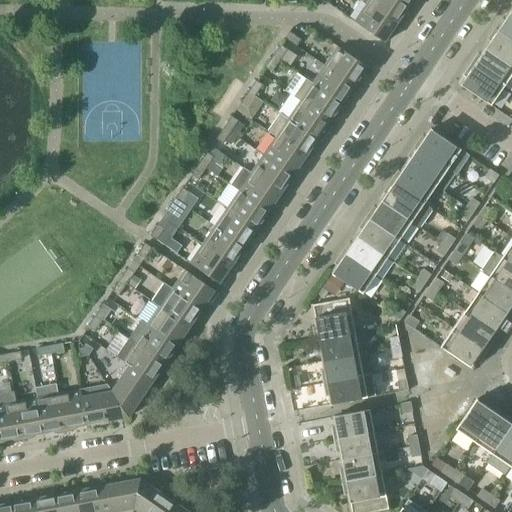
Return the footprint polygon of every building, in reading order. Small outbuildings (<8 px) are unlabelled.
[(409,6),(400,0),(369,0),(367,4),(400,26),(405,19),(404,16),(403,15),(409,6)] [(400,26),(367,4),(354,22),(384,42),(391,33),(392,33),(395,33),(400,26)] [(511,14),(510,13),(505,20),(502,18),(494,29),(511,40),(511,14)] [(486,49),(511,67),(511,40),(494,29),(487,40),(490,42),(486,49)] [(301,40),(289,32),(285,39),(296,46),(301,40)] [(272,56),(279,61),(287,50),(280,45),(272,56)] [(325,66),(357,88),(362,81),(362,78),(361,77),(367,67),(338,47),(325,66)] [(511,75),(511,67),(486,49),(481,56),(478,54),(470,65),(504,88),(511,75)] [(279,61),(272,56),(265,68),(271,72),(279,61)] [(504,88),(470,65),(463,76),(466,78),(461,86),(491,106),(504,88)] [(325,66),(313,84),(342,104),(349,95),(350,96),(353,95),(357,88),(325,66)] [(342,104),(313,84),(306,79),(294,97),(300,101),(333,124),(338,117),(337,114),(336,113),(342,104)] [(248,92),(255,97),(263,85),(256,81),(248,92)] [(255,97),(248,92),(240,103),(247,108),(255,97)] [(333,124),(300,101),(288,119),(318,140),(324,130),(326,131),(328,131),(333,124)] [(318,140),(288,119),(280,114),(268,131),(276,137),(309,159),(314,152),(313,150),(312,149),(318,140)] [(224,128),(230,132),(238,121),(231,116),(224,128)] [(230,132),(224,128),(216,139),(223,144),(230,132)] [(415,146),(448,169),(457,174),(469,156),(431,129),(425,137),(422,135),(415,146)] [(276,137),(264,155),(293,175),(300,166),(301,167),(304,167),(309,159),(276,137)] [(448,169),(415,146),(407,157),(411,159),(406,166),(436,187),(448,169)] [(200,163),(207,167),(213,172),(221,160),(215,156),(214,157),(207,152),(200,163)] [(293,175),(264,155),(251,173),(284,196),(289,189),(288,186),(287,185),(293,175)] [(198,180),(206,168),(199,164),(191,175),(198,180)] [(436,187),(406,166),(401,173),(398,170),(390,181),(424,204),(436,187)] [(498,176),(490,170),(485,177),(493,183),(498,176)] [(284,196),(251,173),(239,191),(269,211),(275,202),(277,203),(279,203),(284,196)] [(507,192),(511,184),(503,179),(498,186),(507,192)] [(386,195),(381,202),(412,222),(420,228),(432,210),(424,204),(390,181),(383,192),(386,195)] [(175,199),(182,204),(189,193),(183,188),(175,199)] [(269,211),(239,191),(227,209),(260,231),(265,224),(264,221),(263,220),(269,211)] [(474,212),(479,203),(472,198),(466,207),(474,212)] [(182,204),(175,199),(167,211),(174,215),(182,204)] [(412,222),(381,202),(377,208),(373,206),(366,217),(400,240),(412,222)] [(468,221),(474,212),(466,207),(460,216),(468,221)] [(492,212),(484,207),(478,215),(486,221),(492,212)] [(227,209),(215,227),(245,247),(251,238),(252,239),(255,238),(260,231),(227,209)] [(480,229),(486,221),(478,215),(472,224),(480,229)] [(362,230),(357,237),(388,258),(400,240),(366,217),(359,228),(362,230)] [(165,229),(158,224),(150,236),(157,241),(165,229)] [(245,247),(215,227),(203,245),(235,267),(240,260),(240,257),(238,256),(245,247)] [(171,234),(165,229),(158,239),(165,243),(171,234)] [(442,243),(447,234),(442,230),(436,239),(442,243)] [(449,248),(455,239),(447,234),(442,243),(449,248)] [(349,242),(342,253),(375,276),(388,258),(357,237),(352,244),(349,242)] [(460,242),(454,251),(462,256),(468,248),(460,242)] [(511,242),(502,258),(511,264),(511,242)] [(152,248),(145,243),(137,255),(144,259),(152,248)] [(443,256),(449,248),(442,243),(436,251),(443,256)] [(235,267),(203,245),(190,263),(220,284),(227,274),(228,275),(231,274),(235,267)] [(462,256),(454,251),(448,260),(456,265),(462,256)] [(375,276),(342,253),(334,264),(338,266),(332,274),(363,294),(375,276)] [(511,264),(502,258),(490,275),(511,290),(511,264)] [(128,268),(120,280),(127,284),(135,273),(128,268)] [(423,269),(417,278),(425,283),(431,275),(423,269)] [(185,271),(172,289),(202,310),(208,301),(209,301),(212,301),(218,293),(185,271)] [(441,277),(449,283),(452,277),(444,272),(441,277)] [(322,288),(335,296),(343,282),(331,274),(322,288)] [(128,284),(135,289),(141,280),(134,275),(128,284)] [(511,290),(490,275),(477,293),(511,316),(511,315),(511,290)] [(419,292),(425,283),(417,278),(411,287),(419,292)] [(443,283),(436,278),(430,287),(437,292),(443,283)] [(127,284),(120,280),(112,291),(119,296),(127,284)] [(202,310),(172,289),(164,283),(152,302),(160,307),(193,330),(198,322),(197,320),(196,319),(202,310)] [(431,301),(437,292),(430,287),(424,295),(431,301)] [(511,316),(477,293),(465,311),(496,332),(500,325),(504,327),(511,316)] [(315,341),(356,333),(349,299),(313,305),(317,327),(313,328),(315,341)] [(110,309),(103,304),(96,316),(102,320),(110,309)] [(400,320),(405,312),(396,306),(391,314),(400,320)] [(193,330),(160,307),(148,325),(178,345),(184,336),(185,337),(188,337),(193,330)] [(496,332),(465,311),(453,329),(487,352),(494,341),(491,339),(496,332)] [(396,326),(400,320),(391,314),(387,320),(388,327),(396,326)] [(95,332),(102,320),(96,316),(88,327),(95,332)] [(419,322),(410,316),(405,323),(414,329),(419,322)] [(148,325),(136,343),(168,365),(173,358),(173,355),(171,354),(178,345),(148,325)] [(487,352),(453,329),(440,348),(471,368),(476,361),(479,363),(487,352)] [(356,333),(315,341),(318,354),(322,353),(323,361),(360,355),(356,333)] [(391,349),(400,347),(398,336),(389,338),(391,349)] [(168,365),(136,343),(129,338),(116,357),(130,366),(153,381),(160,372),(161,373),(164,372),(168,365)] [(83,348),(89,356),(93,349),(86,344),(83,348)] [(45,347),(47,355),(56,353),(55,345),(45,347)] [(47,355),(45,347),(36,349),(37,357),(47,355)] [(402,357),(400,347),(391,349),(393,359),(402,357)] [(89,356),(83,348),(79,349),(80,357),(89,356)] [(22,360),(20,352),(7,354),(8,362),(22,360)] [(368,353),(360,355),(323,361),(325,370),(321,370),(323,383),(372,374),(368,353)] [(0,363),(8,362),(7,354),(0,355),(0,363)] [(153,381),(130,366),(112,392),(129,417),(153,381)] [(376,396),(372,374),(323,383),(326,397),(330,396),(331,405),(376,396)] [(300,391),(298,379),(287,381),(289,393),(300,391)] [(408,390),(406,380),(397,382),(399,392),(408,390)] [(65,433),(58,394),(56,384),(35,388),(37,398),(43,433),(54,431),(55,433),(57,434),(65,433)] [(107,385),(79,390),(86,425),(129,417),(112,392),(107,385)] [(79,390),(58,394),(65,433),(74,431),(76,429),(75,427),(86,425),(79,390)] [(23,441),(15,402),(13,392),(0,394),(0,437),(1,441),(12,439),(12,441),(15,442),(23,441)] [(37,398),(15,402),(23,441),(32,439),(33,437),(33,435),(43,433),(37,398)] [(474,443),(497,409),(486,401),(484,405),(476,399),(455,430),(474,443)] [(411,402),(401,404),(403,414),(412,412),(411,402)] [(497,409),(474,443),(492,455),(511,425),(511,423),(506,420),(508,416),(497,409)] [(334,440),(374,432),(370,410),(334,417),(335,426),(331,427),(334,440)] [(511,425),(492,455),(510,467),(511,464),(511,425)] [(374,432),(334,440),(336,453),(340,452),(342,460),(378,453),(374,432)] [(410,447),(419,445),(417,435),(408,437),(410,447)] [(421,456),(419,445),(410,447),(412,457),(421,456)] [(378,453),(342,460),(343,468),(339,469),(342,482),(382,474),(378,453)] [(450,478),(455,470),(446,464),(441,472),(450,478)] [(422,479),(428,470),(423,467),(408,470),(422,479)] [(435,475),(428,470),(422,479),(430,484),(435,475)] [(459,484),(464,476),(455,470),(450,478),(459,484)] [(382,474),(342,482),(344,495),(348,494),(351,511),(374,511),(389,509),(382,474)] [(468,490),(473,483),(464,476),(459,484),(468,490)] [(133,511),(140,479),(97,487),(102,511),(133,511)] [(140,479),(133,511),(170,511),(176,504),(140,479)] [(84,486),(76,488),(80,511),(102,511),(97,487),(87,489),(87,488),(84,486)] [(80,511),(76,488),(68,489),(66,492),(66,493),(55,495),(58,511),(80,511)] [(459,503),(464,495),(456,489),(450,497),(459,503)] [(486,502),(491,495),(482,489),(477,497),(486,502)] [(58,511),(55,495),(44,497),(44,496),(42,494),(33,496),(36,511),(58,511)] [(468,509),(473,501),(464,495),(459,503),(468,509)] [(499,501),(491,495),(486,502),(494,508),(499,501)] [(23,501),(13,503),(14,511),(36,511),(33,496),(25,497),(23,500),(23,501)] [(426,511),(408,499),(399,511),(426,511)] [(0,502),(0,511),(14,511),(13,503),(2,505),(1,504),(0,502)]
